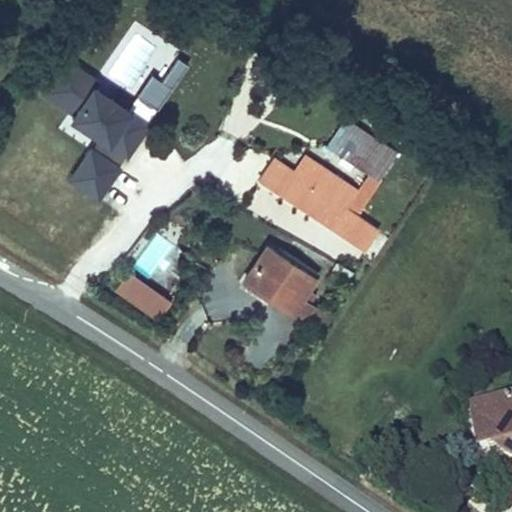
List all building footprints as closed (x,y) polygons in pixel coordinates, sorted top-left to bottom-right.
[(100,137),(92,147),(88,145),(65,179),(99,202),(122,168),(120,166),(126,157),(128,158),(152,122),(131,109),(133,107),(96,82),(98,78),(65,56),(40,93),(69,113),(67,115),(100,137)] [(158,109),(187,64),(176,56),(161,80),(152,75),(138,96),(158,109)] [(398,151),(344,116),(326,145),(370,174),(379,180),(398,151)] [(259,181),(365,250),(379,229),(358,216),(381,181),(379,180),(370,174),(359,189),(304,153),(294,169),(275,157),(259,181)] [(156,232),(132,266),(148,277),(172,243),(156,232)] [(320,270),(264,235),(239,274),(295,309),(320,270)] [(172,297),(127,263),(110,285),(155,320),(172,297)] [(509,448),(508,454),(511,457),(511,395),(511,393),(477,401),(481,421),(470,424),(475,444),(499,439),(509,448)] [(477,401),(466,404),(470,424),(481,421),(477,401)]
